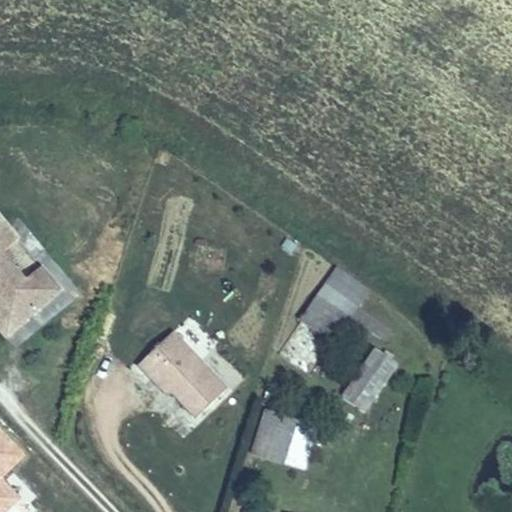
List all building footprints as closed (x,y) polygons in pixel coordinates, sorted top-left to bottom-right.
[(0,212),(0,336),(62,290),(40,260),(22,273),(3,247),(18,236),(0,212)] [(344,300),(340,307),(375,326),(379,319),(344,300)] [(364,413),(397,361),(370,344),(338,396),(364,413)] [(176,348),(204,377),(207,373),(180,345),(176,348)] [(204,430),(234,401),(207,373),(204,377),(176,348),(146,376),(170,402),(173,398),(184,409),(204,430)] [(257,459),(306,468),(314,421),(265,413),(257,459)] [(0,477),(0,476),(25,451),(0,427),(0,511),(2,511),(19,496),(0,477)]
